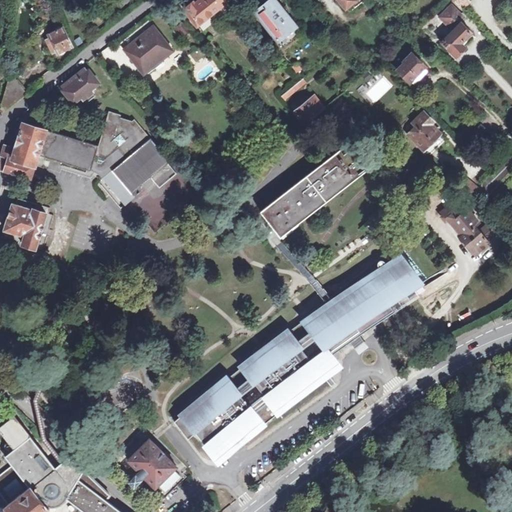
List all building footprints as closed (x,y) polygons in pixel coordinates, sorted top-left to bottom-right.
[(224,2),(229,8),(237,2),(235,0),(197,0),(194,3),(193,1),(184,8),(197,24),(198,24),(224,2)] [(270,0),(256,11),(285,48),(302,34),(275,0),(270,0)] [(356,0),(341,0),(350,11),(360,3),(356,0)] [(224,2),(198,24),(203,29),(229,8),(224,2)] [(460,41),(471,31),(462,22),(465,18),(453,5),(440,17),(453,30),(442,40),(455,55),(464,46),(460,41)] [(119,43),(125,49),(128,47),(147,70),(154,64),(157,67),(164,62),(161,59),(170,52),(151,28),(154,26),(149,19),(119,43)] [(151,28),(170,52),(173,49),(154,26),(151,28)] [(60,52),(62,53),(66,52),(65,49),(72,46),(63,27),(48,34),(50,38),(45,40),(52,53),(56,51),(58,53),(60,52)] [(128,47),(125,49),(144,72),(147,70),(128,47)] [(424,66),(411,52),(403,60),(404,62),(397,69),(409,80),(411,78),(424,66)] [(84,99),(92,92),(93,92),(91,89),(99,82),(89,70),(87,71),(85,68),(61,87),(74,103),(82,96),(84,99)] [(383,76),(365,94),(374,103),(392,85),(383,76)] [(27,95),(14,77),(7,83),(0,105),(7,110),(27,95)] [(284,98),(305,83),(302,79),(281,94),(284,98)] [(92,92),(84,99),(87,103),(96,96),(92,92)] [(295,110),(304,121),(323,106),(315,95),(295,110)] [(103,162),(112,171),(153,138),(135,117),(132,120),(120,116),(121,114),(109,110),(105,122),(103,121),(100,133),(102,134),(98,145),(95,155),(108,159),(103,162)] [(433,120),(423,110),(408,125),(412,127),(407,132),(423,148),(440,132),(431,123),(433,120)] [(35,165),(39,155),(45,132),(46,129),(24,122),(21,129),(20,128),(18,131),(21,132),(16,145),(14,144),(13,147),(4,144),(0,157),(0,168),(32,178),(35,165)] [(45,132),(39,155),(46,157),(46,158),(91,171),(94,161),(94,159),(95,155),(98,145),(45,132)] [(170,159),(153,138),(112,171),(129,193),(170,159)] [(367,167),(371,164),(356,144),(352,147),(349,143),(263,210),(282,235),(283,237),(299,225),(369,170),(367,167)] [(484,166),(492,167),(494,154),(486,153),(484,166)] [(101,173),(104,177),(112,171),(103,162),(108,159),(95,155),(94,159),(94,161),(91,171),(101,173)] [(461,170),(452,182),(456,186),(460,189),(469,197),(480,186),(461,170)] [(132,197),(129,193),(112,171),(104,177),(125,203),(132,197)] [(15,241),(20,243),(44,251),(48,237),(49,230),(54,215),(46,213),(47,207),(18,199),(17,205),(13,204),(3,238),(15,241)] [(450,220),(461,234),(460,235),(473,252),(488,241),(487,239),(495,233),(487,224),(480,229),(479,227),(478,228),(475,224),(479,221),(467,207),(465,206),(460,201),(458,203),(454,199),(442,209),(441,210),(449,221),(450,220)] [(302,319),(303,321),(228,379),(226,377),(174,421),(189,437),(196,431),(220,459),(327,376),(316,362),(352,338),(356,344),(360,341),(364,338),(361,333),(396,308),(392,302),(424,281),(397,252),(393,246),(336,291),(328,297),(323,302),(308,313),(302,319)] [(397,252),(424,281),(429,276),(403,246),(397,252)] [(65,500),(84,470),(69,456),(63,461),(54,468),(14,416),(0,427),(0,431),(13,449),(4,456),(11,465),(0,474),(0,496),(6,506),(31,487),(47,507),(50,505),(51,506),(54,506),(55,506),(57,505),(58,505),(59,505),(60,504),(62,503),(64,502),(65,500)] [(30,429),(36,437),(43,432),(35,425),(30,429)] [(143,476),(154,487),(157,484),(164,492),(180,476),(173,469),(176,466),(149,438),(127,459),(137,470),(143,476)] [(111,464),(100,453),(94,458),(109,473),(112,469),(109,467),(111,464)] [(109,493),(84,470),(65,500),(84,511),(128,511),(109,494),(109,493)] [(137,470),(135,473),(141,479),(143,476),(137,470)] [(141,479),(135,473),(130,478),(129,484),(135,484),(141,479)] [(255,492),(265,484),(262,480),(252,488),(255,492)] [(0,511),(47,511),(49,511),(47,507),(31,487),(6,506),(0,510),(0,511)] [(289,501),(292,504),(300,497),(297,494),(289,501)]
